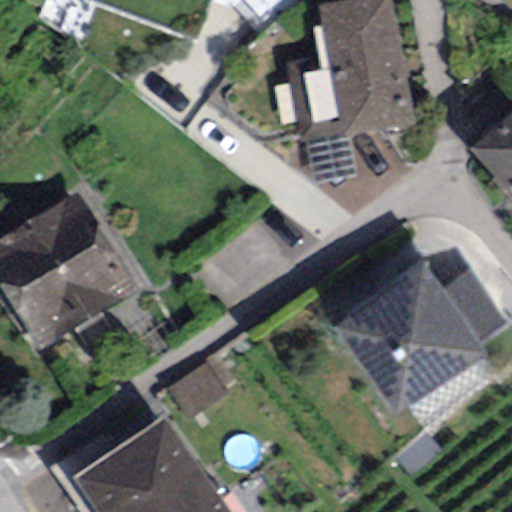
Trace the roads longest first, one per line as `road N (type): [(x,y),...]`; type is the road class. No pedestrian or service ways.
road 1 (residential): [(0,487),(449,174)]
road 2 (residential): [(426,0),(449,174)]
